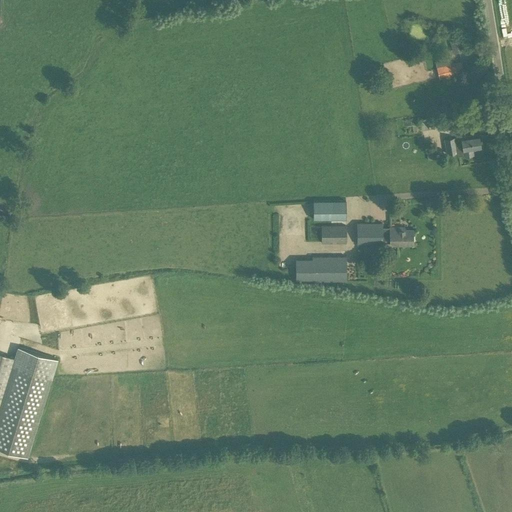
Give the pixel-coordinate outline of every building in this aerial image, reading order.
[(462,37),(449,41),(452,54),(466,51),(462,37)] [(448,59),(437,61),(439,67),(449,65),(448,59)] [(439,67),(436,68),(438,76),(463,70),(461,62),(449,65),(439,67)] [(427,118),(420,119),(421,131),(445,127),(443,117),(435,118),(435,113),(427,114),(427,118)] [(478,133),(444,139),(447,154),(457,153),(457,156),(464,155),(465,156),(474,154),(473,150),(481,149),(478,133)] [(435,149),(426,150),(427,160),(436,159),(435,149)] [(345,220),(345,203),(315,204),(315,220),(337,220),(345,220)] [(382,223),(357,223),(357,245),(382,245),(382,243),(389,243),(389,245),(413,244),(413,229),(404,229),(404,226),(389,226),(389,227),(382,228),(382,223)] [(346,226),(321,227),(322,243),(346,243),(346,226)] [(312,260),(296,260),(296,282),(346,281),(346,257),(312,257),(312,260)] [(0,448),(28,457),(53,379),(58,359),(19,348),(13,367),(0,408),(0,448)] [(0,405),(15,358),(0,353),(0,405)]
